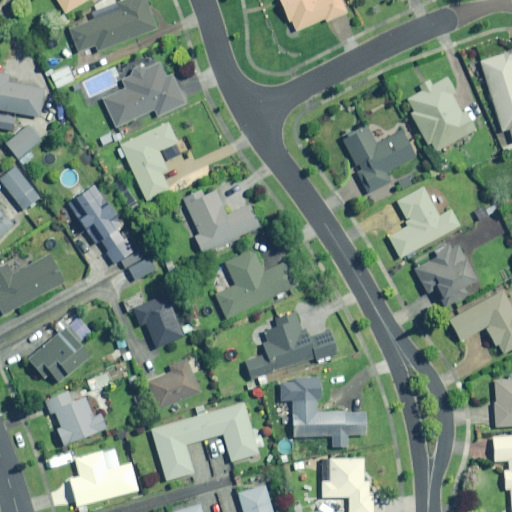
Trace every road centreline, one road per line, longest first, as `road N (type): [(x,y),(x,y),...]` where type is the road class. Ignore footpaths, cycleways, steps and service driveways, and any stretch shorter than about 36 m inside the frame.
road 1 (residential): [(248,112),(425,24),(511,0)]
road 2 (residential): [(394,343),(248,112)]
road 3 (residential): [(394,343),(431,382),(444,410),(430,473)]
road 4 (residential): [(430,473),(394,343)]
road 5 (residential): [(248,112),(203,0)]
